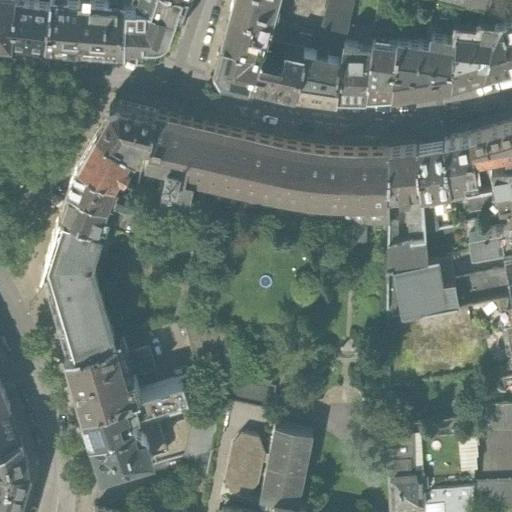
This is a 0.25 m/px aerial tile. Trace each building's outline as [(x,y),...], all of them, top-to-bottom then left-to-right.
[(0,0),(0,35),(11,37),(13,0),(0,0)] [(50,0),(13,0),(11,37),(18,38),(46,42),(50,0)] [(123,47),(125,0),(50,0),(46,42),(123,47)] [(186,0),(137,0),(127,0),(125,0),(123,47),(125,48),(126,42),(135,43),(144,43),(143,46),(151,46),(158,44),(164,40),(170,35),(172,31),(174,26),(177,27),(186,0)] [(275,0),(233,0),(232,5),(271,15),(275,0)] [(352,0),(328,0),(322,27),(323,27),(345,33),(352,0)] [(454,0),(487,8),(489,0),(454,0)] [(271,15),(232,5),(216,61),(222,71),(255,78),(261,51),(263,44),(254,42),(256,35),(264,38),(271,15)] [(511,65),(511,17),(502,21),(495,20),(495,23),(484,73),(511,65)] [(480,29),(457,27),(456,35),(451,83),(484,73),(495,23),(481,22),(480,29)] [(345,33),(323,27),(318,48),(340,53),(340,51),(341,51),(344,35),(345,33)] [(456,35),(431,32),(430,40),(397,36),(397,39),(396,44),(392,92),(451,83),(456,35)] [(372,38),(356,35),(356,38),(344,35),(341,51),(340,51),(340,53),(337,93),(365,93),(368,71),(370,57),(372,38)] [(397,39),(373,35),(372,38),(370,57),(368,71),(365,93),(392,92),(396,44),(397,39)] [(283,54),(280,53),(278,54),(261,51),(255,78),(295,87),(303,45),(285,42),(283,54)] [(318,48),(303,45),(295,87),(314,90),(337,93),(340,53),(318,48)] [(149,136),(157,108),(120,100),(115,102),(109,104),(96,127),(133,147),(137,150),(141,134),(149,136)] [(186,114),(157,108),(149,136),(137,187),(152,193),(218,202),(320,218),(342,219),(365,219),(388,219),(389,188),(389,146),(309,140),(186,114)] [(511,119),(470,131),(475,162),(491,159),(511,154),(511,119)] [(126,158),(133,147),(96,127),(85,148),(78,160),(115,178),(120,170),(125,171),(131,162),(126,158)] [(458,134),(444,138),(450,182),(452,194),(466,192),(464,172),(476,170),(475,162),(470,131),(458,134)] [(436,139),(417,142),(420,185),(421,188),(450,182),(444,138),(436,139)] [(407,144),(389,146),(389,188),(398,186),(399,191),(410,191),(409,185),(420,185),(417,142),(407,144)] [(511,154),(491,159),(496,187),(511,183),(511,154)] [(107,201),(115,178),(78,160),(74,171),(70,183),(107,201)] [(143,215),(107,201),(70,183),(65,195),(60,208),(112,229),(114,225),(136,233),(143,215)] [(511,183),(496,187),(466,192),(469,209),(508,202),(509,213),(511,212),(511,183)] [(422,199),(422,197),(414,198),(407,206),(410,236),(425,234),(425,228),(422,199)] [(431,197),(422,199),(425,228),(437,226),(431,197)] [(112,229),(60,208),(52,233),(45,255),(62,309),(73,346),(115,334),(89,247),(106,252),(113,230),(112,229)] [(511,212),(509,213),(511,223),(469,231),(472,248),(503,243),(511,240),(511,212)] [(365,219),(342,219),(342,238),(365,238),(365,219)] [(388,242),(388,264),(427,257),(425,234),(410,236),(388,242)] [(511,240),(503,243),(508,267),(454,277),(460,299),(496,292),(511,289),(511,240)] [(442,279),(438,255),(427,257),(388,264),(388,312),(460,299),(454,277),(442,279)] [(511,289),(496,292),(509,362),(511,361),(511,289)] [(187,316),(182,318),(199,371),(228,362),(235,326),(187,316)] [(115,334),(73,346),(65,349),(78,389),(83,407),(140,389),(135,373),(154,366),(147,346),(128,352),(121,332),(115,334)] [(275,381),(226,371),(222,395),(271,404),(275,381)] [(140,389),(83,407),(90,430),(92,435),(156,415),(168,412),(165,401),(188,394),(183,376),(140,389)] [(1,381),(0,379),(0,406),(9,402),(1,381)] [(221,396),(194,404),(197,415),(191,417),(194,427),(189,429),(192,440),(187,442),(190,453),(211,447),(221,396)] [(511,400),(479,400),(478,426),(511,425),(511,400)] [(9,402),(0,406),(0,443),(21,435),(12,411),(9,402)] [(156,415),(92,435),(97,452),(102,469),(167,450),(156,415)] [(239,511),(222,508),(221,511),(289,511),(290,511),(295,511),(312,511),(314,504),(297,501),(312,428),(275,420),(269,450),(263,449),(263,447),(258,433),(242,430),(231,442),(225,472),(231,487),(246,490),(256,479),(261,460),(266,461),(260,493),(267,495),(263,511),(239,511)] [(458,427),(460,462),(478,461),(476,426),(458,427)] [(387,432),(388,469),(411,468),(411,430),(387,432)] [(0,490),(21,496),(29,468),(22,442),(21,435),(0,443),(0,490)] [(166,461),(145,467),(152,488),(173,481),(166,461)] [(423,502),(422,483),(421,467),(411,468),(388,469),(390,506),(423,502)] [(511,476),(475,478),(473,497),(474,505),(511,502),(511,476)] [(473,497),(475,478),(422,483),(423,502),(424,502),(441,501),(441,511),(474,511),(474,505),(473,497)] [(16,511),(21,496),(0,490),(0,511),(16,511)] [(424,511),(441,511),(441,501),(424,502),(424,511)]
